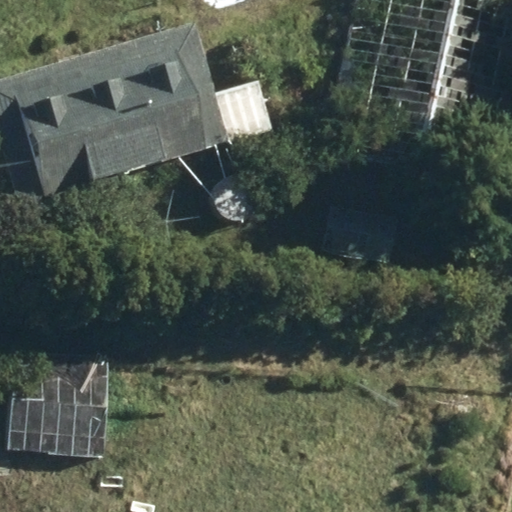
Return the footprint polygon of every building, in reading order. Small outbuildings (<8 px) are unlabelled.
[(511,0),(344,0),(313,146),(487,185),(511,69),(511,0)] [(180,19),(0,72),(0,189),(4,204),(66,185),(70,198),(105,187),(100,169),(130,160),(131,165),(259,126),(244,77),(201,90),(180,19)] [(423,181),(417,209),(437,213),(443,185),(423,181)] [(319,203),(310,248),(377,260),(386,216),(319,203)] [(1,348),(0,368),(0,449),(91,456),(98,356),(1,348)]
